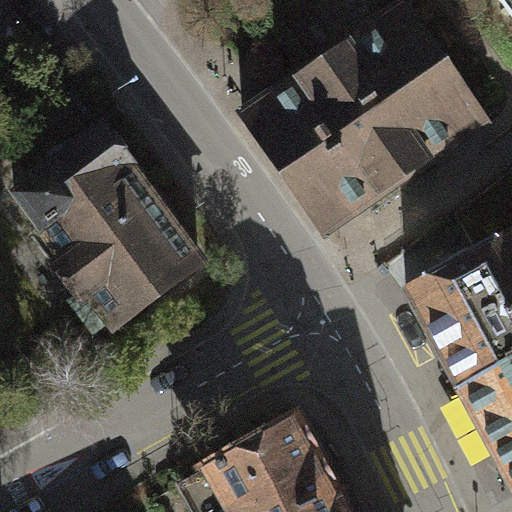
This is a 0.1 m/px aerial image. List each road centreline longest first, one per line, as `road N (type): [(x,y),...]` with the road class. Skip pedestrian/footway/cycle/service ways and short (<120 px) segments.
road 1 (tertiary): [(100,0),(327,319)]
road 2 (residential): [(0,495),(327,319)]
road 3 (tertiary): [(327,319),(426,511)]
